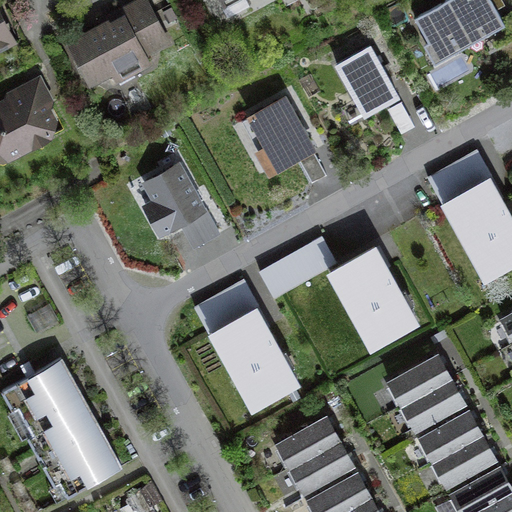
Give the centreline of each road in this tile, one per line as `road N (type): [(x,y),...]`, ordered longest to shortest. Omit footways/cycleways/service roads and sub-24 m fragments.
road 1 (residential): [(511,115),(136,314)]
road 2 (residential): [(243,511),(136,314)]
road 3 (residential): [(136,314),(80,221),(0,267)]
